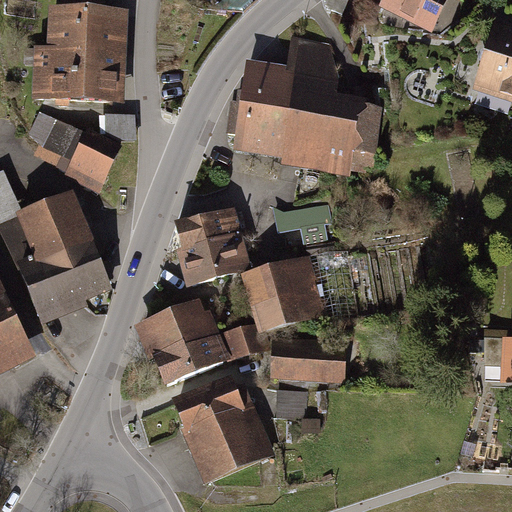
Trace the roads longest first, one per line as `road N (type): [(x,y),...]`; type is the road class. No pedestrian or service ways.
road 1 (tertiary): [(86,456),(96,393),(174,169)]
road 2 (tertiary): [(174,169),(229,57),(286,0)]
road 3 (residential): [(152,0),(151,136),(160,162),(174,169)]
